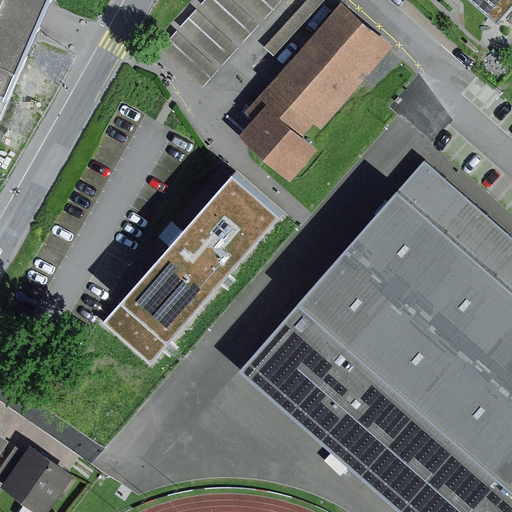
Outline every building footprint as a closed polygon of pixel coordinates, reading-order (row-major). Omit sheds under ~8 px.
[(0,0),(0,112),(3,105),(43,12),(48,0),(0,0)] [(511,4),(511,0),(471,0),(497,22),(511,4)] [(397,52),(343,11),(264,91),(277,101),(239,144),(299,191),(331,151),(317,139),(397,52)] [(402,511),(511,511),(511,248),(421,170),(243,374),(402,511)] [(236,171),(134,288),(194,340),(296,223),(236,171)] [(47,511),(71,475),(27,447),(0,489),(0,492),(30,511),(47,511)]
